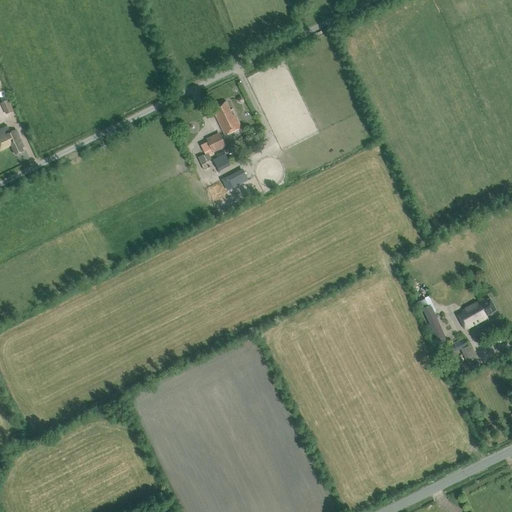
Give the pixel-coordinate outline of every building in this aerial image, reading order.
[(6,115),(14,111),(9,100),(0,103),(6,115)] [(214,107),(218,117),(216,118),(225,135),(241,128),(232,110),(231,111),(226,101),(214,107)] [(22,148),(24,147),(16,131),(11,133),(7,126),(0,129),(0,150),(0,151),(11,145),(16,155),(24,152),(22,148)] [(206,156),(213,153),(226,147),(220,133),(206,139),(208,142),(201,146),(204,153),(205,153),(206,156)] [(229,163),(225,154),(213,160),(218,169),(229,163)] [(234,188),(248,181),(242,169),(228,177),(234,188)] [(485,298),(462,311),(471,327),(486,319),(485,317),(492,313),(493,314),(495,312),(496,311),(496,310),(490,299),(487,301),(485,298)] [(446,339),(430,305),(422,309),(437,343),(446,339)] [(442,348),(445,356),(468,345),(465,338),(442,348)]
